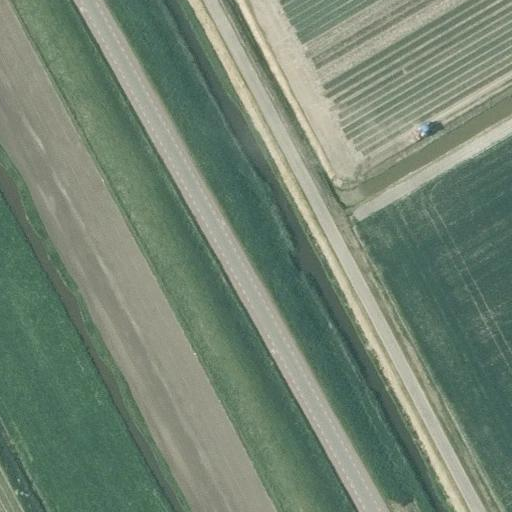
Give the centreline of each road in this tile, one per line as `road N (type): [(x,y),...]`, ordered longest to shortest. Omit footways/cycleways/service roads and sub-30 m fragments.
road 1 (tertiary): [(372,511),(86,0)]
road 2 (unclassified): [(480,511),(210,0)]
